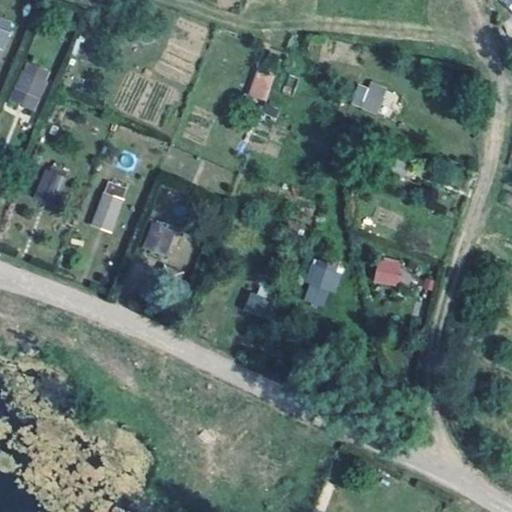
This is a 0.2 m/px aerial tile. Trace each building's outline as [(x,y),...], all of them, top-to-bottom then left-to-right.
[(511,0),(497,0),(511,12),(511,0)] [(0,62),(1,63),(16,22),(0,16),(0,62)] [(26,60),(7,100),(33,112),(52,72),(26,60)] [(256,69),(247,95),(266,101),(274,75),(256,69)] [(380,112),(385,87),(356,81),(351,107),(380,112)] [(56,208),(69,177),(45,167),(32,198),(56,208)] [(107,180),(90,224),(111,232),(128,187),(107,180)] [(162,187),(157,206),(178,211),(183,191),(162,187)] [(153,218),(142,248),(165,257),(177,227),(153,218)] [(376,258),(373,284),(399,286),(402,261),(376,258)] [(314,260),(300,300),(326,309),(340,269),(314,260)] [(268,319),(275,301),(250,292),(244,310),(268,319)]
